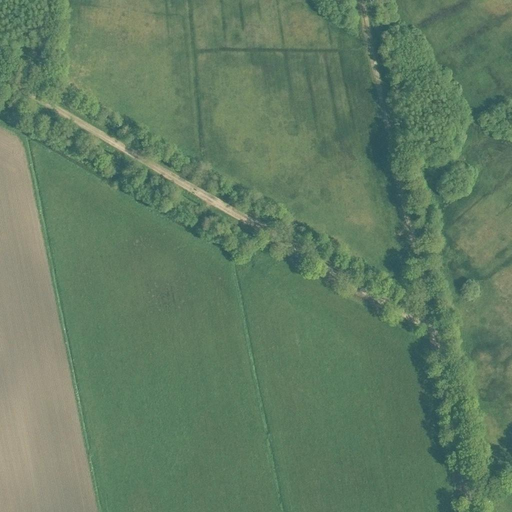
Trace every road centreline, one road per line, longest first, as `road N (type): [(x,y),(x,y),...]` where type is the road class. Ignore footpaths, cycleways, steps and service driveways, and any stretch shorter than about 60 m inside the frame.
road 1 (track): [(0,75),(427,324),(437,339),(471,511)]
road 2 (track): [(427,324),(362,0)]
